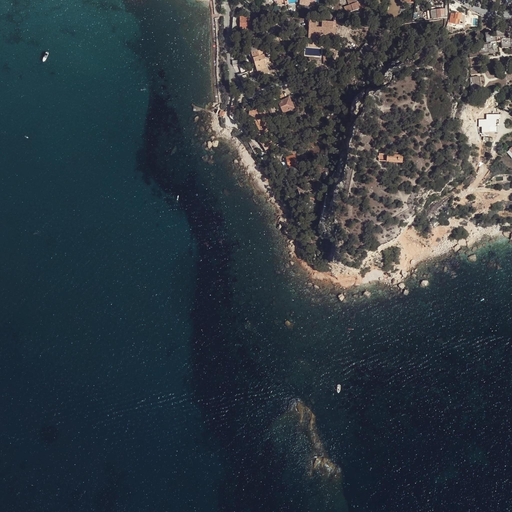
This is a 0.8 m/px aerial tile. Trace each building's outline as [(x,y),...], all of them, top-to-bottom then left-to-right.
[(355,0),(349,0),(350,2),(351,4),(343,7),(346,14),(359,8),(362,15),(367,10),(362,0),(360,0),(359,1),(360,3),(357,4),(356,2),(355,0)] [(454,4),(452,7),(458,11),(462,6),(455,2),(454,4)] [(425,18),(435,17),(434,8),(424,9),(425,18)] [(443,16),(442,8),(434,8),(435,17),(443,16)] [(454,15),(450,14),(448,23),(459,25),(461,19),(459,19),(460,14),(454,13),(454,15)] [(246,17),(239,17),(239,28),(240,28),(240,32),(245,32),(245,28),(250,28),(250,23),(246,23),(246,17)] [(335,22),(321,21),(321,28),(315,27),(315,21),(308,20),(307,40),(314,41),(315,34),(334,35),(335,22)] [(504,27),(494,28),(496,38),(500,38),(505,37),(504,27)] [(494,32),(484,33),(485,43),(489,42),(494,42),(495,42),(494,32)] [(259,41),(264,40),(263,36),(258,36),(259,40),(247,43),(256,72),(268,68),(259,41)] [(501,48),(510,47),(510,49),(511,48),(511,39),(510,40),(509,37),(500,39),(500,43),(501,48)] [(477,47),(468,48),(469,58),(478,56),(478,55),(497,52),(496,43),(495,43),(489,44),(483,45),(478,45),(477,45),(477,47)] [(332,51),(325,51),(324,62),(327,60),(331,56),(332,51)] [(249,70),(246,61),(239,64),(242,72),(249,70)] [(245,80),(242,72),(236,74),(240,82),(245,80)] [(469,77),(470,90),(480,89),(478,76),(469,77)] [(288,105),(283,94),(272,99),(277,110),(288,105)] [(236,105),(230,106),(229,117),(239,126),(244,120),(239,115),(236,105)] [(214,108),(212,112),(221,116),(223,112),(214,108)] [(256,111),(252,109),(249,115),(255,118),(258,125),(256,126),(260,135),(271,129),(269,126),(271,125),(267,115),(264,116),(263,113),(261,113),(259,109),(256,111)] [(255,118),(249,115),(248,119),(253,121),(256,126),(258,125),(255,118)] [(268,142),(261,145),(264,151),(271,148),(268,142)] [(402,154),(387,153),(386,161),(402,162),(402,154)] [(296,166),(293,155),(285,157),(287,168),(296,166)] [(310,182),(305,184),(296,188),(301,201),(307,199),(306,195),(308,195),(310,194),(309,192),(307,186),(311,185),(310,182)] [(292,201),(287,190),(283,191),(289,203),(292,201)]
